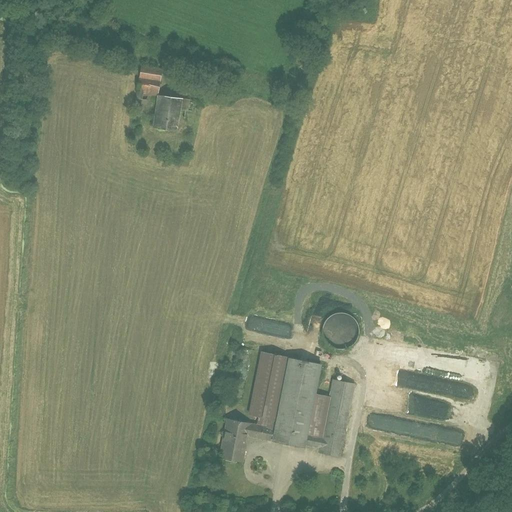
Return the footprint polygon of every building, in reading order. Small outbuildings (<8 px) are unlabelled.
[(160,71),(140,68),(138,80),(158,84),(160,71)] [(158,84),(138,80),(136,94),(156,97),(158,84)] [(150,131),(176,136),(181,102),(156,97),(150,131)] [(136,114),(145,115),(147,102),(138,100),(136,114)] [(324,392),(329,359),(264,349),(254,414),(262,415),(261,421),(230,416),(224,455),(249,459),(252,435),(322,446),(322,451),(346,455),(358,380),(336,377),(333,394),(324,392)]
